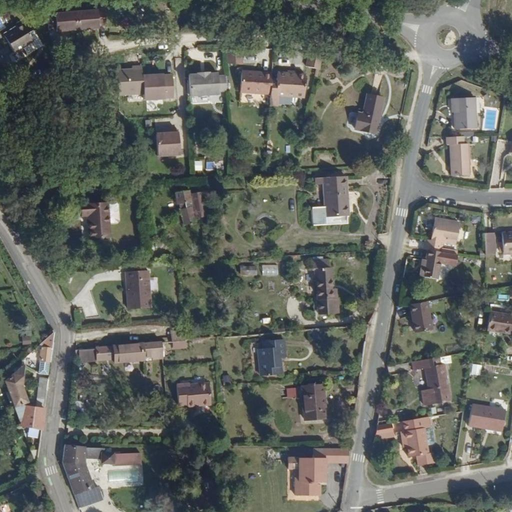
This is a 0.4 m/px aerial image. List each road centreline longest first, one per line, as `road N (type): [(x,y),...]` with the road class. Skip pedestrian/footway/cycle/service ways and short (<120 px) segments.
road 1 (unclassified): [(406,186),(353,497)]
road 2 (unclassified): [(0,220),(64,329),(52,456),(68,511)]
road 3 (residential): [(511,472),(353,497)]
